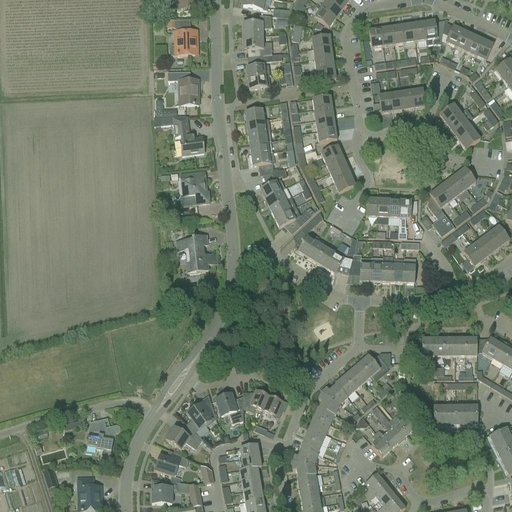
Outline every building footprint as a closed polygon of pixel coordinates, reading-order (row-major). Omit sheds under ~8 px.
[(169,9),(170,12),(185,12),(195,12),(195,3),(193,3),(193,0),(178,0),(179,3),(170,3),(169,5),(169,9)] [(242,9),(252,11),(266,14),(267,8),(264,8),(265,0),(246,0),(244,9),(242,9)] [(302,9),(307,2),(304,0),(300,0),(296,5),(302,9)] [(341,13),(348,5),(341,0),(328,0),(327,3),(341,13)] [(335,22),(341,13),(327,3),(320,11),(335,22)] [(328,31),(335,22),(320,11),(314,20),(328,31)] [(287,21),(289,21),(291,13),(273,12),(272,20),(283,21),(287,21)] [(243,40),(262,39),(262,32),(270,32),(270,20),(258,19),(258,26),(242,27),(243,40)] [(434,24),(423,26),(425,44),(426,48),(432,47),(436,47),(436,48),(440,48),(442,36),(444,25),(444,24),(434,26),(434,24)] [(414,45),(425,44),(423,26),(412,27),(414,45)] [(442,36),(442,37),(448,40),(445,45),(455,50),(462,34),(453,29),(444,26),(442,36)] [(404,47),(414,45),(412,27),(402,29),(404,47)] [(294,28),(291,43),(299,45),(301,29),(294,28)] [(393,48),(404,47),(402,29),(391,30),(393,48)] [(383,50),(393,48),(391,30),(380,32),(383,50)] [(381,50),(383,50),(380,32),(368,34),(371,52),(381,50)] [(173,58),(178,58),(194,58),(194,43),(196,42),(196,34),(175,35),(175,43),(178,43),(178,47),(171,47),(169,50),(169,56),(171,58),(173,58)] [(465,54),(472,38),(462,34),(455,50),(465,54)] [(474,59),(482,43),(472,38),(465,54),(474,59)] [(271,46),(262,46),(262,39),(243,40),(243,53),(259,52),(259,59),(262,59),(272,58),(272,54),(271,46)] [(313,53),(330,51),(329,39),(311,42),(312,52),(313,53)] [(485,64),(492,48),(482,43),(474,59),(485,64)] [(314,64),(332,61),(330,51),(313,53),(314,64)] [(276,65),(281,64),(280,58),(278,58),(275,58),(272,58),(262,59),(262,66),(276,65)] [(285,58),(284,66),(273,66),(273,72),(284,72),(284,66),(290,66),(291,58),(285,58)] [(316,74),(333,71),(332,61),(314,64),(316,74)] [(446,70),(449,64),(441,61),(439,66),(446,70)] [(494,73),(501,82),(511,73),(511,66),(509,62),(501,68),(494,73)] [(454,73),(456,68),(449,64),(446,70),(454,73)] [(246,71),(247,81),(268,78),(269,78),(268,68),(255,69),(246,71)] [(466,79),(466,78),(468,73),(461,70),(458,75),(466,79)] [(317,86),(335,83),(333,71),(316,74),(317,86)] [(508,91),(511,87),(511,73),(501,82),(508,91)] [(176,84),(177,108),(181,108),(188,108),(198,108),(198,98),(196,98),(196,83),(190,83),(189,75),(179,76),(167,76),(167,84),(176,84)] [(468,80),(470,84),(472,86),(478,80),(477,78),(474,75),(468,80)] [(284,77),(286,90),(292,89),(290,76),(284,77)] [(296,89),(302,88),(300,76),(294,77),(296,89)] [(268,78),(247,81),(249,93),(266,90),(269,89),(268,79),(268,78)] [(476,91),(481,98),(484,95),(486,94),(481,87),(476,91)] [(422,92),(411,94),(414,112),(424,110),(422,92)] [(411,94),(400,95),(403,113),(414,112),(411,94)] [(474,94),(469,98),(470,100),(470,99),(475,106),(480,102),(475,96),(474,94)] [(486,104),(491,101),(486,94),(484,95),(481,98),(486,104)] [(390,97),(392,115),(403,113),(400,95),(390,97)] [(379,106),(379,108),(380,112),(381,117),(392,115),(390,97),(378,99),(379,106)] [(313,114),(331,111),(330,100),(312,102),(313,113),(313,114)] [(480,112),(485,108),(480,102),(475,106),(480,112)] [(156,119),(176,119),(176,112),(162,113),(162,103),(155,103),(156,119)] [(494,104),(489,108),(494,115),(499,111),(494,104)] [(281,121),(288,120),(286,106),(279,107),(281,121)] [(446,128),(460,117),(453,107),(439,118),(446,128)] [(315,124),(315,125),(333,122),(331,111),(313,114),(315,124)] [(504,117),(499,111),(494,115),(499,121),(504,117)] [(247,126),(263,123),(262,112),(244,115),(246,126),(247,126)] [(487,113),(483,116),(488,122),(492,118),(488,113),(487,113)] [(460,117),(446,128),(452,136),(467,126),(460,117)] [(488,122),(481,127),(486,133),(493,129),(498,125),(493,120),(492,118),(488,122)] [(172,121),(161,122),(162,129),(172,128),(174,140),(177,140),(179,140),(180,142),(178,142),(181,159),(184,159),(193,158),(203,156),(201,141),(194,142),(194,140),(192,138),(189,139),(187,121),(172,121)] [(317,135),(334,132),(333,122),(315,125),(317,135)] [(246,129),(244,129),(245,137),(247,136),(247,137),(265,134),(268,134),(269,134),(267,123),(263,123),(247,126),(246,126),(246,129)] [(509,131),(511,130),(510,124),(502,125),(503,132),(509,131)] [(452,136),(459,145),(473,135),(467,126),(452,136)] [(293,138),(300,137),(299,128),(292,129),(293,138)] [(318,146),(336,143),(334,132),(317,135),(318,146)] [(265,134),(247,137),(249,148),(269,145),(270,145),(268,134),(265,134)] [(479,143),(473,135),(459,145),(465,153),(473,148),(479,143)] [(294,146),(301,145),(300,137),(293,138),(294,146)] [(271,155),(269,145),(249,148),(250,158),(271,155)] [(325,167),(342,160),(337,149),(320,157),(325,167)] [(318,154),(306,157),(308,164),(320,161),(318,154)] [(272,155),(250,158),(252,170),(258,169),(259,180),(269,176),(273,175),(274,175),(274,172),(273,168),(272,168),(271,166),(274,166),(272,155)] [(330,177),(346,170),(342,160),(325,167),(330,177)] [(303,177),(309,174),(305,167),(299,169),(303,177)] [(334,188),(351,181),(346,170),(330,177),(334,188)] [(464,171),(455,178),(466,192),(475,186),(469,178),(468,177),(464,171)] [(274,175),(273,175),(275,182),(287,178),(286,172),(278,174),(274,175)] [(307,184),(313,182),(309,174),(303,177),(307,184)] [(195,208),(197,207),(199,207),(209,206),(208,194),(205,194),(203,181),(199,182),(198,175),(182,177),(185,200),(194,199),(195,208)] [(447,184),(458,199),(466,192),(455,178),(447,184)] [(504,179),(501,184),(507,187),(508,188),(511,182),(510,181),(504,179)] [(338,197),(355,189),(351,181),(334,188),(338,197)] [(259,192),(264,202),(284,192),(284,191),(279,182),(275,184),(267,188),(259,192)] [(284,186),(287,193),(293,191),(290,183),(284,186)] [(314,197),(319,195),(314,183),(308,186),(314,197)] [(447,184),(438,191),(449,205),(458,199),(447,184)] [(503,195),(507,187),(501,184),(497,192),(503,195)] [(269,212),(290,201),(285,191),(284,191),(284,192),(264,202),(269,212)] [(438,191),(429,198),(433,203),(426,209),(431,215),(438,210),(440,212),(449,205),(438,191)] [(305,202),(311,199),(307,192),(303,194),(301,195),(305,202)] [(318,206),(324,204),(319,195),(314,197),(318,206)] [(500,200),(495,197),(492,203),(497,206),(500,200)] [(487,206),(489,201),(484,198),(483,201),(477,206),(480,211),(487,206)] [(274,221),(295,210),(290,201),(269,212),(274,221)] [(377,221),(377,202),(366,202),(366,211),(366,214),(366,220),(377,221)] [(388,221),(388,203),(377,202),(377,221),(376,227),(387,227),(388,221)] [(399,221),(399,203),(388,203),(388,221),(399,221)] [(410,215),(410,204),(399,203),(399,221),(398,230),(398,235),(398,242),(406,242),(406,236),(405,235),(405,230),(405,222),(410,222),(410,215)] [(477,206),(476,206),(474,203),(470,206),(472,209),(471,211),(474,216),(480,211),(477,206)] [(493,214),(497,206),(492,203),(487,212),(493,214)] [(453,230),(444,218),(440,212),(438,210),(431,215),(437,223),(432,228),(426,219),(420,224),(427,234),(433,229),(441,241),(454,231),(453,230)] [(290,213),(274,221),(279,231),(294,223),(300,229),(314,216),(315,216),(310,211),(306,213),(295,223),(290,213)] [(480,223),(487,218),(483,213),(476,218),(480,223)] [(463,224),(470,219),(466,214),(459,219),(463,224)] [(473,228),(480,223),(476,218),(470,223),(473,228)] [(457,228),(463,224),(459,219),(454,224),(457,228)] [(306,260),(316,245),(318,241),(308,235),(314,230),(310,225),(300,234),(306,240),(297,255),(306,260)] [(463,236),(469,231),(465,226),(459,231),(463,236)] [(500,250),(509,244),(498,229),(490,235),(500,250)] [(456,241),(463,236),(459,231),(452,236),(456,241)] [(491,257),(500,250),(490,235),(481,242),(491,257)] [(189,243),(175,245),(176,255),(184,254),(186,265),(184,265),(186,277),(208,274),(207,268),(217,266),(215,257),(201,258),(200,249),(207,248),(206,239),(189,241),(189,243)] [(482,263),(491,257),(481,242),(471,249),(482,263)] [(316,245),(306,260),(316,266),(325,251),(316,245)] [(325,272),(334,277),(337,273),(341,276),(348,277),(353,257),(355,249),(350,248),(349,251),(348,251),(347,254),(347,257),(337,251),(334,256),(325,272)] [(471,250),(462,256),(473,270),(482,263),(471,249),(471,250)] [(334,256),(325,251),(316,266),(325,272),(334,256)] [(348,277),(348,278),(359,279),(359,284),(370,285),(371,270),(371,262),(360,261),(360,258),(353,257),(348,277)] [(382,263),(381,285),(392,286),(392,268),(393,264),(392,264),(392,260),(382,259),(382,261),(382,263)] [(370,285),(381,285),(382,263),(382,261),(371,261),(371,262),(370,285)] [(403,268),(403,286),(414,287),(415,269),(414,269),(414,262),(403,261),(403,268)] [(392,268),(392,286),(403,286),(403,268),(392,268)] [(431,360),(432,360),(432,356),(432,342),(421,342),(421,360),(431,360)] [(443,342),(432,342),(432,356),(432,360),(433,360),(443,360),(443,345),(443,342)] [(443,360),(454,360),(454,342),(443,342),(443,345),(443,360)] [(454,360),(465,360),(465,342),(454,342),(454,360)] [(476,342),(465,342),(465,360),(476,360),(476,357),(476,342)] [(495,343),(494,344),(490,342),(486,348),(484,347),(484,342),(476,342),(476,357),(481,356),(492,363),(501,348),(499,347),(500,346),(499,344),(496,342),(495,343)] [(502,369),(511,354),(501,348),(492,363),(502,369)] [(511,374),(511,354),(502,369),(511,374)] [(392,370),(389,368),(389,366),(389,357),(380,357),(377,359),(371,363),(368,359),(359,366),(371,380),(376,385),(392,370)] [(363,387),(371,380),(359,366),(351,373),(363,387)] [(343,380),(354,394),(363,387),(351,373),(343,380)] [(489,390),(492,386),(481,379),(481,380),(479,384),(489,390)] [(354,394),(343,380),(334,387),(335,388),(347,402),(347,401),(354,394)] [(499,396),(502,392),(492,386),(489,390),(499,396)] [(326,391),(321,395),(341,410),(343,407),(342,406),(347,402),(335,388),(329,394),(326,391)] [(389,389),(383,393),(386,397),(391,392),(389,389)] [(509,402),(511,397),(502,392),(499,396),(509,402)] [(377,398),(380,401),(386,397),(383,393),(377,398)] [(262,414),(268,400),(255,394),(253,401),(248,399),(248,396),(242,396),(242,400),(242,404),(242,405),(242,413),(253,416),(255,411),(262,414)] [(318,412),(334,419),(335,419),(337,412),(338,413),(341,410),(321,395),(318,402),(321,404),(318,412)] [(242,425),(242,413),(242,405),(242,404),(242,400),(235,403),(235,404),(233,405),(230,398),(215,403),(218,412),(221,420),(229,418),(233,428),(242,425)] [(278,413),(281,405),(268,400),(262,414),(271,418),(271,419),(278,422),(281,415),(278,413)] [(206,430),(216,423),(209,403),(204,406),(203,405),(194,412),(192,410),(186,415),(187,417),(191,423),(185,428),(188,431),(193,435),(198,433),(204,428),(206,430)] [(369,411),(375,406),(372,403),(366,407),(369,411)] [(450,409),(444,409),(444,429),(455,429),(455,406),(450,406),(450,409)] [(460,406),(455,406),(455,429),(466,429),(466,409),(460,409),(460,406)] [(364,416),(369,411),(366,407),(361,412),(364,416)] [(433,409),(433,428),(433,429),(444,429),(444,409),(433,409)] [(477,429),(477,409),(466,409),(466,429),(477,429)] [(317,412),(313,421),(329,429),(334,419),(318,412),(317,412)] [(404,420),(399,424),(395,419),(392,422),(406,439),(415,432),(404,420)] [(313,421),(308,431),(325,438),(329,429),(313,421)] [(368,429),(362,422),(358,425),(355,431),(365,431),(368,429)] [(392,430),(387,434),(398,446),(406,439),(392,422),(388,425),(392,430)] [(89,436),(87,449),(96,450),(96,452),(103,453),(101,463),(109,464),(113,440),(112,440),(113,436),(115,436),(115,437),(116,437),(115,429),(105,431),(104,424),(99,425),(90,427),(90,432),(89,436)] [(196,438),(193,435),(188,431),(184,437),(174,430),(174,431),(175,432),(171,439),(169,438),(166,443),(165,443),(176,450),(173,454),(179,458),(182,454),(180,453),(186,446),(195,453),(202,443),(196,438)] [(308,431),(304,441),(321,448),(325,438),(308,431)] [(511,441),(506,431),(492,438),(488,439),(493,449),(511,441)] [(272,443),(274,438),(266,434),(264,439),(272,443)] [(387,434),(382,438),(378,434),(375,437),(389,453),(398,446),(387,434)] [(381,461),(389,453),(375,437),(371,440),(376,445),(371,449),(377,456),(381,461)] [(304,441),(300,451),(301,451),(317,458),(321,448),(304,441)] [(511,452),(511,443),(511,441),(493,449),(498,459),(511,452)] [(241,463),(259,459),(257,448),(239,451),(241,461),(241,463)] [(294,458),(290,465),(316,468),(316,465),(315,464),(318,459),(317,458),(301,451),(297,460),(294,458)] [(511,464),(511,452),(498,459),(503,469),(511,464)] [(187,462),(181,460),(172,455),(170,462),(159,459),(154,474),(164,477),(173,480),(177,468),(184,471),(187,462)] [(257,471),(261,470),(259,459),(241,463),(243,473),(243,474),(257,471)] [(511,464),(503,469),(508,479),(511,477),(511,464)] [(292,473),(296,473),(297,482),(314,478),(315,478),(314,471),(315,471),(316,468),(290,465),(292,473)] [(213,486),(211,473),(199,468),(202,488),(213,486)] [(241,485),(259,482),(257,471),(243,474),(243,473),(239,474),(241,485)] [(52,472),(42,475),(49,497),(58,495),(56,489),(57,489),(52,472)] [(9,475),(15,491),(23,489),(17,473),(9,475)] [(0,476),(0,494),(11,492),(6,475),(0,476)] [(376,477),(364,487),(368,492),(363,496),(355,503),(358,507),(366,500),(383,486),(376,477)] [(298,492),(316,489),(314,478),(297,482),(296,482),(298,492)] [(92,482),(77,482),(77,511),(98,511),(98,498),(101,498),(100,490),(92,490),(92,482)] [(243,496),(261,492),(259,482),(241,485),(243,496)] [(151,496),(151,507),(161,507),(171,507),(171,496),(177,496),(177,495),(189,496),(191,510),(201,508),(198,489),(177,487),(163,484),(154,483),(153,496),(151,496)] [(383,486),(366,500),(369,504),(374,499),(378,504),(390,494),(383,486)] [(300,503),(318,500),(316,489),(298,492),(300,503)] [(245,506),(262,503),(261,492),(243,496),(245,506)] [(19,511),(28,509),(23,494),(14,497),(19,511)] [(386,511),(397,503),(390,494),(378,504),(382,509),(379,511),(386,511)] [(301,511),(311,511),(320,510),(318,500),(300,503),(301,511)] [(245,511),(264,511),(262,503),(245,506),(245,511)] [(404,511),(397,503),(386,511),(404,511)]
